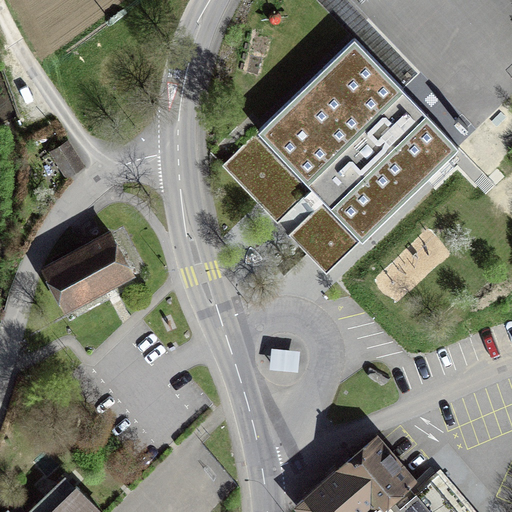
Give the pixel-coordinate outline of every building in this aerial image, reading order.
[(460,140),(354,32),(220,162),(277,221),(303,195),(314,207),(287,233),(325,271),(460,140)] [(68,136),(48,149),(66,176),(85,164),(68,136)] [(111,225),(40,263),(65,309),(136,270),(111,225)] [(299,349),(271,346),(269,367),(297,370),(299,349)] [(304,493),(293,503),(300,511),(478,511),(440,466),(434,471),(429,465),(418,475),(378,428),(302,491),(304,493)] [(16,511),(8,503),(0,511),(109,511),(76,478),(74,480),(65,471),(22,511),(16,511)]
